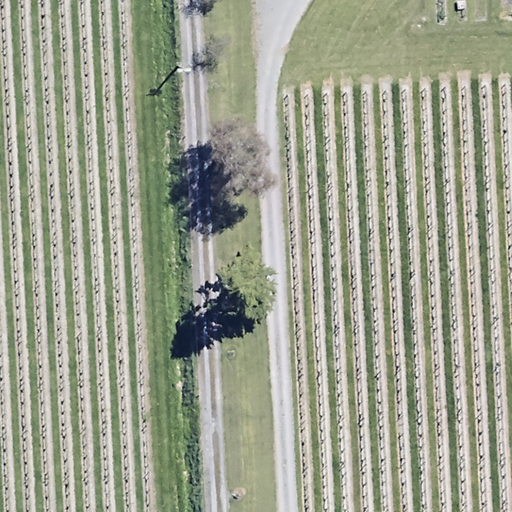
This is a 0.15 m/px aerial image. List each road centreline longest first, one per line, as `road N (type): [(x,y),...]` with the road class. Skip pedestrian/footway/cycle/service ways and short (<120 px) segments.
road 1 (unknown): [(275,0),(258,96),(257,161),(278,511)]
road 2 (unknown): [(207,511),(188,0)]
